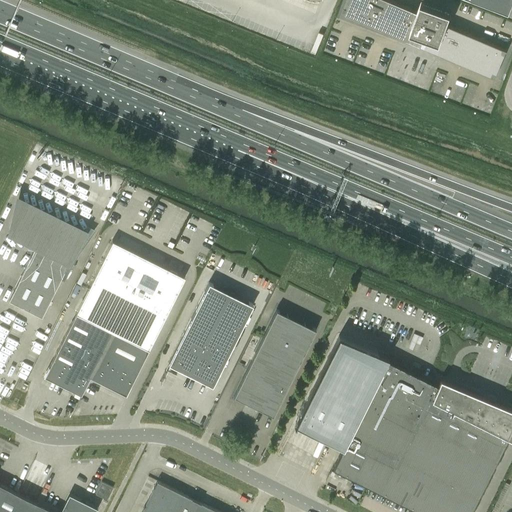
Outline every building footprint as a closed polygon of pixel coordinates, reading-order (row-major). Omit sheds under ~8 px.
[(507,49),(447,24),(452,10),(437,5),(424,0),(421,0),(418,11),(390,0),(353,0),(348,13),(412,40),(415,42),(416,40),(415,40),(419,32),(425,34),(431,36),(427,45),(427,47),(430,48),(430,47),(494,75),(505,50),(507,51),(507,49)] [(511,0),(471,0),(509,14),(511,5),(511,0)] [(9,300),(42,316),(83,233),(18,200),(9,233),(35,246),(32,255),(31,254),(9,300)] [(148,348),(185,276),(112,240),(76,312),(148,348)] [(168,363),(212,385),(253,304),(209,282),(168,363)] [(316,329),(276,309),(234,395),(273,415),(316,329)] [(148,350),(78,314),(45,381),(76,398),(95,363),(132,385),(148,350)] [(336,335),(293,421),(296,423),(344,445),(333,467),(422,511),(469,511),(507,436),(509,431),(511,427),(511,408),(440,378),(438,384),(387,359),(336,335)] [(221,511),(157,480),(141,511),(221,511)] [(107,499),(113,487),(102,481),(95,494),(107,499)] [(0,511),(95,511),(98,507),(97,507),(96,509),(70,495),(61,511),(57,511),(0,483),(0,511)]
